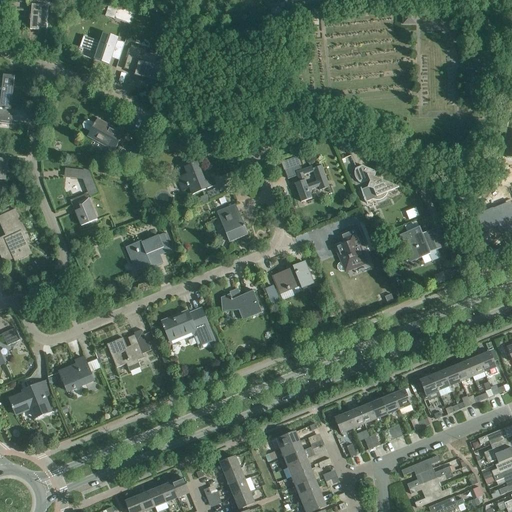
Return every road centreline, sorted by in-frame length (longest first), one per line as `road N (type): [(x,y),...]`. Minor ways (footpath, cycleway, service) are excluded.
road 1 (secondary): [(511,285),(32,480)]
road 2 (secondary): [(41,501),(511,307)]
road 3 (residential): [(19,296),(33,329),(54,338),(270,249),(281,230),(254,159)]
road 4 (residential): [(19,296),(50,282),(63,254),(32,167),(43,65)]
road 5 (residential): [(432,211),(421,186),(321,130),(254,159)]
road 6 (residential): [(382,465),(511,408)]
road 7 (residential): [(165,122),(43,65)]
road 8 (residential): [(165,122),(204,0)]
